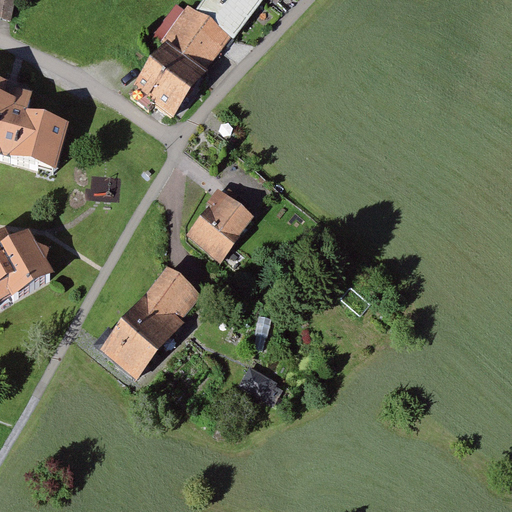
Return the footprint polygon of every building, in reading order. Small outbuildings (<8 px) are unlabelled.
[(0,0),(0,19),(2,20),(12,22),(15,0),(0,0)] [(263,6),(254,0),(207,0),(191,21),(229,50),(231,47),(263,6)] [(285,0),(265,0),(276,10),(285,0)] [(229,50),(191,21),(177,11),(155,40),(166,48),(128,98),(168,129),(215,67),(229,50)] [(33,99),(0,90),(0,166),(56,180),(68,132),(27,122),(33,99)] [(254,227),(219,199),(186,241),(221,269),(254,227)] [(2,239),(0,239),(0,312),(52,283),(28,241),(9,252),(2,239)] [(205,301),(168,272),(102,355),(140,384),(205,301)] [(284,391),(252,375),(240,398),(272,414),(284,391)]
